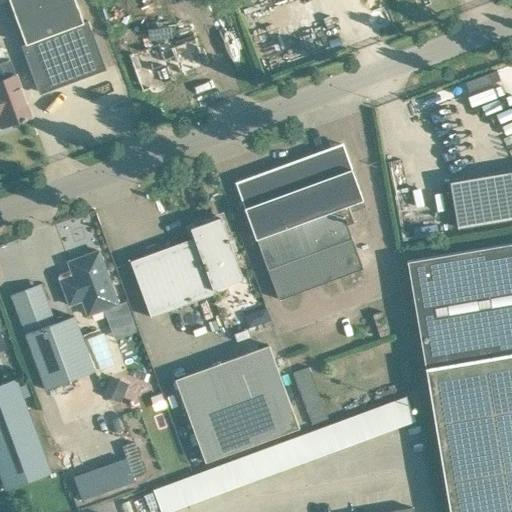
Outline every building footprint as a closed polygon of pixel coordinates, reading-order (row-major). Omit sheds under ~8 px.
[(9,0),(25,44),(22,45),(25,54),(27,54),(41,92),(105,69),(91,31),(92,30),(88,19),(85,20),(77,0),(9,0)] [(185,32),(185,21),(171,20),(170,32),(185,32)] [(494,82),(490,73),(466,82),(470,91),(494,82)] [(0,124),(1,128),(22,120),(23,121),(27,120),(26,119),(32,117),(17,77),(0,82),(0,124)] [(463,101),(442,107),(446,118),(466,112),(463,101)] [(459,131),(461,141),(477,137),(474,127),(459,131)] [(343,144),(237,183),(279,299),(362,269),(346,226),(353,223),(349,213),(366,206),(343,144)] [(511,170),(505,171),(451,181),(458,227),(511,217),(511,170)] [(131,261),(138,280),(151,316),(214,294),(213,290),(244,279),(221,217),(191,228),(195,237),(131,261)] [(511,511),(511,243),(407,261),(450,511),(511,511)] [(119,304),(99,250),(68,262),(73,275),(61,280),(70,305),(83,300),(88,315),(119,304)] [(56,323),(47,299),(41,283),(35,286),(11,294),(46,390),(95,371),(75,316),(56,323)] [(216,321),(227,319),(223,299),(213,301),(216,321)] [(177,379),(207,462),(301,426),(270,344),(177,379)] [(321,359),(307,363),(314,384),(327,380),(321,359)] [(0,473),(6,489),(53,471),(17,377),(0,383),(0,473)] [(120,403),(125,392),(107,383),(102,394),(120,403)] [(407,395),(272,446),(281,470),(416,420),(407,395)] [(134,442),(123,446),(134,478),(146,474),(134,442)] [(272,446),(217,466),(226,491),(281,470),(272,446)] [(117,474),(110,459),(99,463),(95,454),(76,462),(86,487),(117,474)] [(164,463),(168,476),(180,473),(176,460),(164,463)] [(217,466),(154,490),(162,511),(168,511),(226,491),(217,466)]
